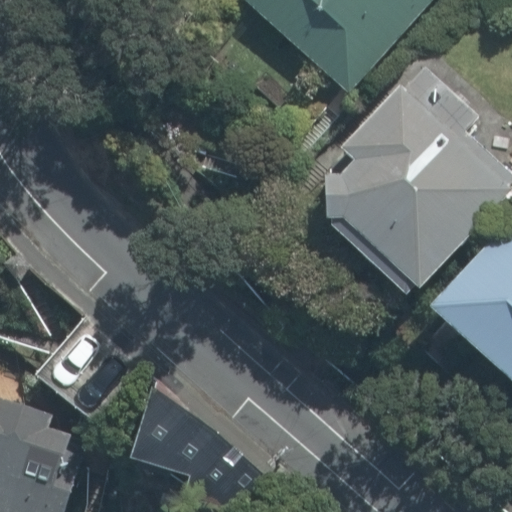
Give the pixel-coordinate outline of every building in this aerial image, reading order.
[(401,0),(209,0),(317,97),(401,0)] [(446,114),(392,64),(287,178),(293,225),(376,298),(492,185),(432,134),(446,114)] [(511,412),(511,183),(391,309),(508,416),(511,412)] [(210,437),(140,379),(121,464),(197,485),(210,437)] [(63,411),(0,403),(0,511),(82,511),(84,496),(63,411)]
